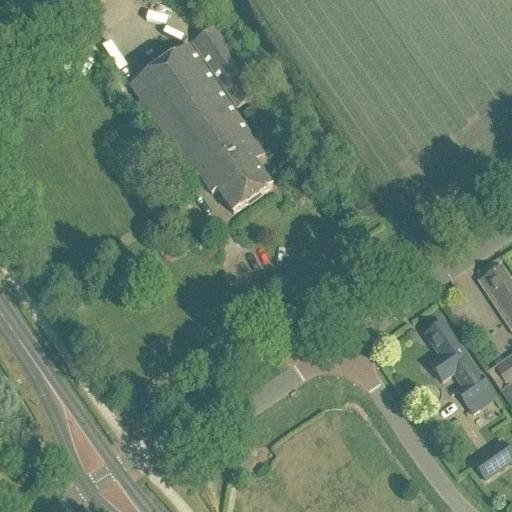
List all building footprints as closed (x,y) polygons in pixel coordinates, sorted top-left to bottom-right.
[(190,46),(234,113),(254,100),(245,86),(247,84),(213,31),(190,46)] [(196,184),(200,181),(213,199),(218,196),(234,219),(273,192),(255,167),(264,160),(189,52),(130,92),(185,171),(186,170),(196,184)] [(511,287),(501,271),(479,286),(511,335),(511,287)] [(457,396),(466,410),(489,393),(442,327),(424,340),(440,362),(429,369),(442,387),(454,379),(463,392),(457,396)] [(511,361),(494,373),(508,394),(505,396),(511,407),(511,361)] [(472,468),(484,484),(511,464),(511,460),(502,446),(472,468)]
